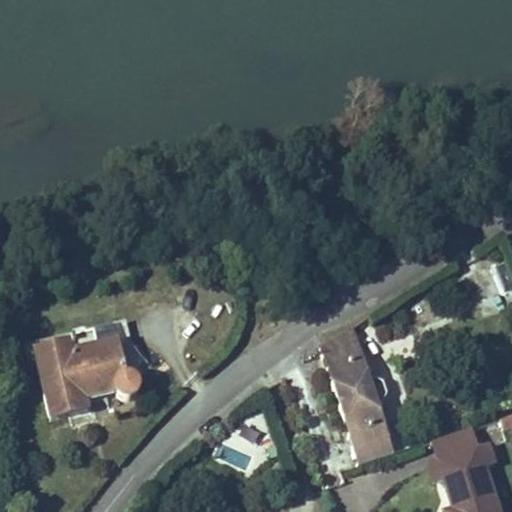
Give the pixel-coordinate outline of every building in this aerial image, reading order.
[(139,363),(137,359),(130,349),(129,345),(128,342),(124,325),(84,335),(25,350),(25,352),(27,359),(28,366),(33,365),(36,365),(50,422),(70,418),(74,417),(69,397),(98,390),(101,400),(105,399),(112,397),(115,397),(117,399),(117,401),(119,402),(122,403),(125,403),(129,403),(133,401),(136,398),(137,394),(138,390),(137,387),(136,384),(133,382),(129,381),(131,378),(140,367),(140,365),(139,363)] [(323,349),(315,353),(319,365),(355,353),(347,333),(323,349)] [(332,373),(358,364),(355,353),(319,365),(327,389),(336,386),(331,373),(332,373)] [(386,376),(380,360),(359,367),(365,383),(369,382),(386,376)] [(381,404),(383,400),(379,389),(373,385),(369,382),(365,383),(359,367),(358,364),(332,373),(331,373),(336,386),(327,389),(333,405),(339,403),(342,411),(336,413),(342,430),(349,427),(354,440),(346,444),(356,470),(390,459),(391,459),(374,411),(377,410),(381,404)] [(86,404),(101,400),(98,390),(69,397),(74,417),(88,413),(86,404)] [(431,446),(437,466),(476,453),(470,433),(431,446)] [(427,469),(432,487),(442,484),(481,471),(493,468),(487,450),(476,453),(437,466),(427,469)] [(494,511),(481,471),(442,484),(450,511),(494,511)]
